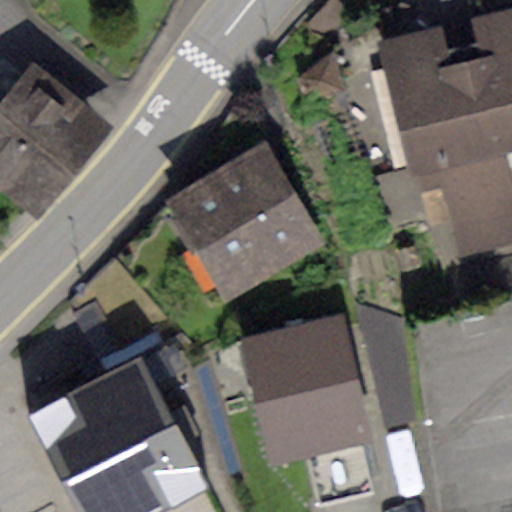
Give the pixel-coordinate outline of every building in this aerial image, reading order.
[(511,9),(381,42),(418,197),(449,189),(466,259),(511,247),(511,192),(504,158),(511,155),(511,9)] [(0,104),(0,188),(37,219),(115,127),(36,61),(0,104)] [(179,222),(224,301),(316,248),(271,170),(179,222)] [(375,439),(350,342),(247,368),(272,466),(375,439)] [(79,511),(157,511),(209,487),(143,354),(28,411),(79,511)]
